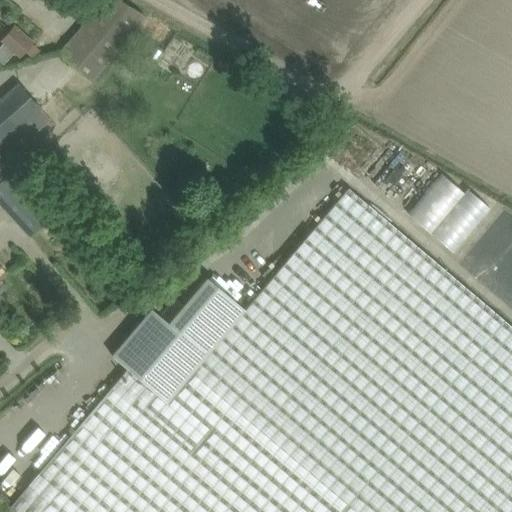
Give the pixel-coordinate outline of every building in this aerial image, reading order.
[(99,12),(61,57),(88,80),(144,16),(118,0),(101,0),(96,9),(97,10),(99,12)] [(0,41),(2,43),(0,45),(0,62),(2,64),(12,53),(18,58),(32,41),(13,24),(0,37),(0,41)] [(174,53),(190,62),(199,49),(183,39),(174,53)] [(0,142),(11,132),(22,145),(40,129),(29,117),(38,109),(17,85),(0,99),(0,142)] [(0,205),(29,237),(55,212),(0,152),(0,205)] [(511,303),(511,226),(456,182),(438,204),(437,203),(417,228),(511,303)] [(9,507),(14,511),(511,511),(511,328),(347,188),(164,403),(125,369),(84,416),(65,441),(9,507)] [(304,230),(285,213),(284,213),(256,246),(277,263),(304,230)] [(244,308),(205,275),(166,320),(151,308),(110,355),(164,403),(244,308)]
